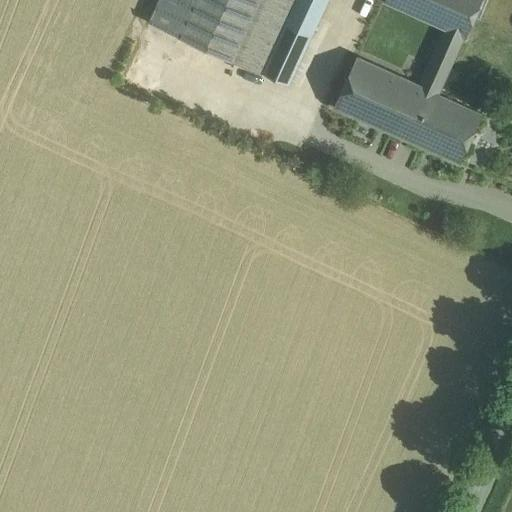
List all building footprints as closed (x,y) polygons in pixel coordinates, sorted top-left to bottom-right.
[(159,0),(151,20),(180,33),(195,0),(159,0)] [(195,0),(180,33),(179,34),(234,59),(261,0),(195,0)] [(296,0),(261,0),(234,59),(263,72),(296,0)] [(296,0),(263,72),(289,84),(327,0),(296,0)] [(445,27),(465,36),(465,35),(467,36),(483,0),(384,0),(385,0),(445,27)] [(465,36),(445,27),(419,84),(439,93),(465,36)] [(439,93),(419,84),(358,56),(335,106),(412,140),(413,139),(461,161),(483,113),(439,93)]
